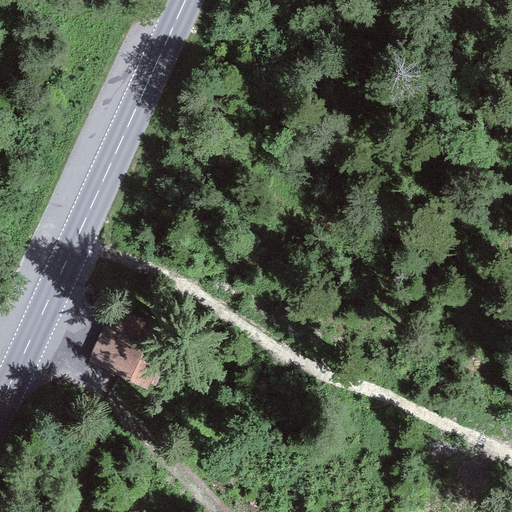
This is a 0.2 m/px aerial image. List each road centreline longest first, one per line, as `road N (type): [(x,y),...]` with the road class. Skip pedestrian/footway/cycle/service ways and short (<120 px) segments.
road 1 (track): [(511,448),(264,327),(185,273),(83,232)]
road 2 (tertiary): [(0,414),(189,0)]
